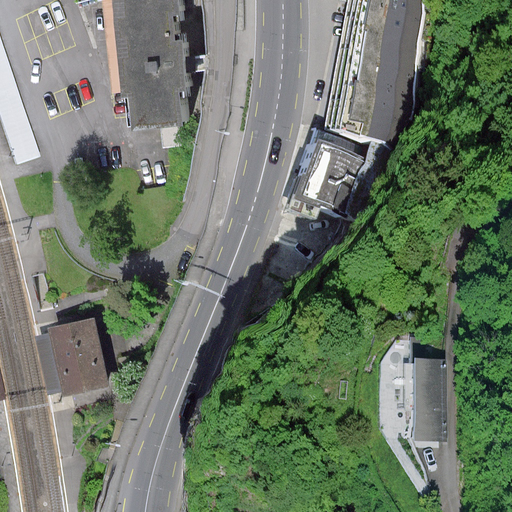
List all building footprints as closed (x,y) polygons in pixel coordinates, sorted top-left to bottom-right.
[(192,118),(183,0),(127,0),(140,124),(192,118)] [(360,0),(332,126),(384,137),(415,0),(360,0)] [(0,39),(0,119),(15,164),(39,156),(0,39)] [(346,217),(368,163),(323,144),(301,199),(346,217)] [(72,388),(114,380),(102,318),(60,326),(60,330),(72,388)] [(72,388),(60,330),(39,334),(50,387),(56,386),(57,391),(72,388)] [(440,444),(441,358),(390,357),(389,443),(440,444)]
